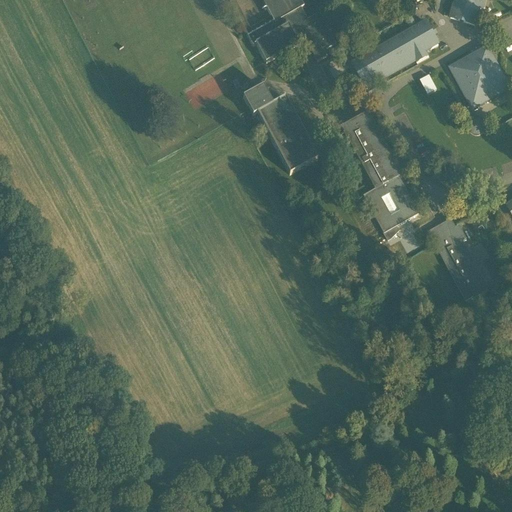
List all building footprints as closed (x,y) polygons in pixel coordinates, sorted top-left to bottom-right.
[(230,0),(226,2),(247,42),(273,28),(270,22),(248,33),(230,0)] [(304,42),(316,66),(326,61),(321,53),(326,51),(327,53),(335,49),(319,18),(307,25),(300,12),(302,12),(295,0),(258,0),(270,22),(273,28),(247,42),(251,50),(256,48),(265,65),(297,48),(296,46),(293,40),(300,35),(304,42)] [(451,0),(446,20),(470,27),(475,10),(479,11),(482,0),(451,0)] [(357,76),(365,90),(413,63),(414,65),(426,58),(423,53),(435,46),(423,25),(400,39),(402,42),(369,60),(353,68),(357,75),(357,76)] [(293,40),(296,46),(304,42),(300,35),(293,40)] [(451,69),(473,109),(509,89),(487,49),(451,69)] [(427,94),(436,90),(429,75),(419,79),(427,94)] [(263,91),(257,94),(267,112),(273,109),(263,91)] [(257,118),(267,112),(257,94),(243,102),(253,120),(257,118)] [(284,103),(273,109),(267,112),(257,118),(291,178),(318,163),(307,144),(284,103)] [(459,111),(470,131),(472,134),(476,136),(480,135),(484,131),(484,126),(483,122),(480,120),(475,120),(472,121),(465,108),(459,111)] [(391,165),(396,163),(369,114),(364,116),(391,165)] [(348,140),(376,191),(382,200),(391,195),(400,213),(391,218),(397,228),(419,216),(399,178),(403,176),(396,163),(391,165),(364,116),(342,128),(345,134),(344,134),(348,141),(348,140)] [(346,177),(353,192),(362,187),(354,173),(346,177)] [(352,193),(356,201),(364,197),(368,195),(364,186),(362,187),(353,192),(352,193)] [(397,228),(391,218),(382,200),(376,191),(368,195),(364,197),(384,235),(397,228)] [(440,255),(467,305),(480,297),(481,298),(490,293),(462,243),(466,241),(459,228),(456,229),(451,221),(444,225),(429,233),(435,245),(440,254),(440,255)] [(400,233),(397,228),(384,235),(388,243),(391,241),(400,233)]
